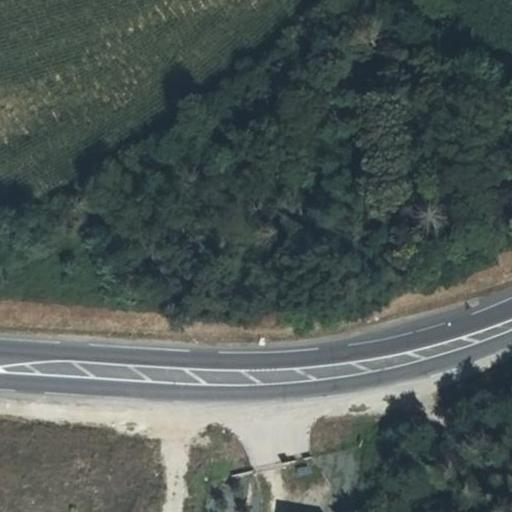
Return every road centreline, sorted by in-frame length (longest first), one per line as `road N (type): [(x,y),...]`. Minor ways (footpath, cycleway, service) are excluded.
road 1 (primary): [(0,381),(181,392),(314,388),(402,374),(511,339)]
road 2 (primary): [(511,309),(317,356),(232,361),(0,349)]
road 3 (track): [(402,374),(424,408),(439,415),(511,397)]
